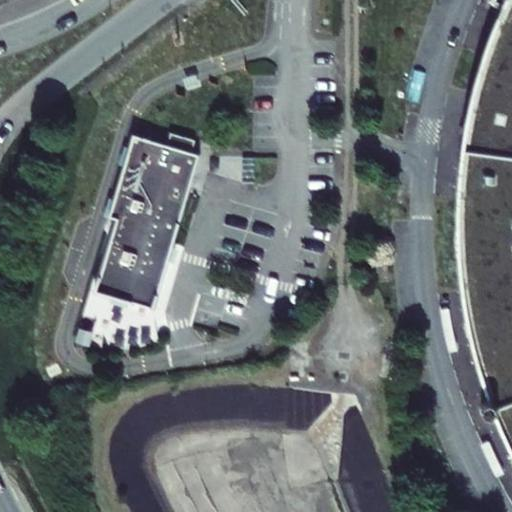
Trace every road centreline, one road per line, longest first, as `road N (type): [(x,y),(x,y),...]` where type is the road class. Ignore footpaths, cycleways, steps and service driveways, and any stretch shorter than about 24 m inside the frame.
road 1 (unclassified): [(504,511),(447,391),(424,278),(427,140),(467,0)]
road 2 (tertiary): [(0,128),(158,0)]
